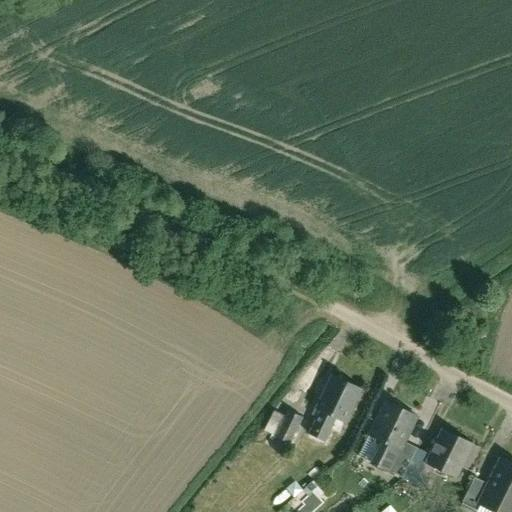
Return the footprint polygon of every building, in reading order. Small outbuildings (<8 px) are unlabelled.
[(327,372),(312,404),(317,407),(306,430),(322,437),(332,415),(342,420),(358,386),(327,372)] [(414,416),(382,399),(365,432),(378,438),(366,461),(386,471),(388,468),(402,441),(414,416)] [(273,433),(288,439),(298,416),(284,410),(273,433)] [(428,454),(424,461),(431,464),(453,475),(459,463),(463,465),(473,445),(440,429),(428,454)] [(428,454),(402,441),(388,468),(421,485),(431,464),(424,461),(428,454)] [(471,511),(472,511),(509,511),(511,506),(511,464),(498,457),(486,482),(473,507),(471,511)] [(297,511),(308,511),(335,490),(320,472),(287,500),(297,511)] [(473,507),(486,482),(472,476),(460,501),(473,507)]
